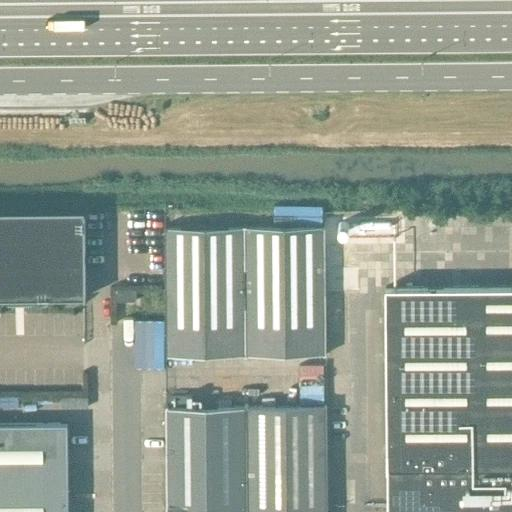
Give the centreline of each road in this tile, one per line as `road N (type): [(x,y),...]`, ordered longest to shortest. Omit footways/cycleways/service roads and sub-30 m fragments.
road 1 (secondary): [(511,27),(0,32)]
road 2 (secondary): [(0,81),(511,77)]
road 3 (unknown): [(355,511),(358,258),(379,249),(511,250)]
road 4 (unclassified): [(126,511),(124,324)]
